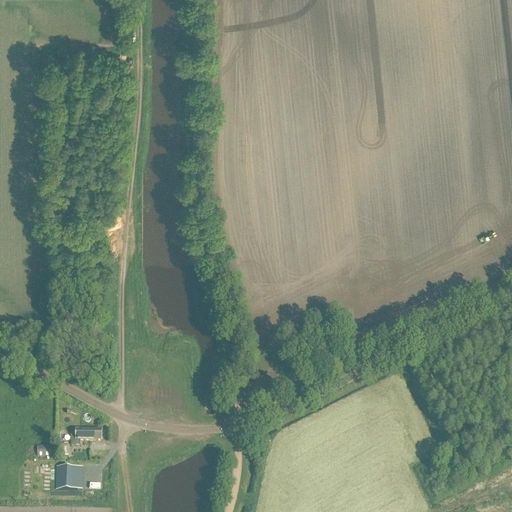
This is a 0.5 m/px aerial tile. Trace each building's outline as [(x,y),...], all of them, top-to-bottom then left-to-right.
[(331,328),(316,336),(322,348),(338,340),(331,328)] [(102,444),(102,433),(75,433),(75,444),(102,444)] [(69,457),(69,446),(57,446),(58,457),(69,457)] [(50,448),(38,449),(38,459),(50,459),(50,448)] [(71,491),(72,469),(58,469),(57,491),(71,491)]
